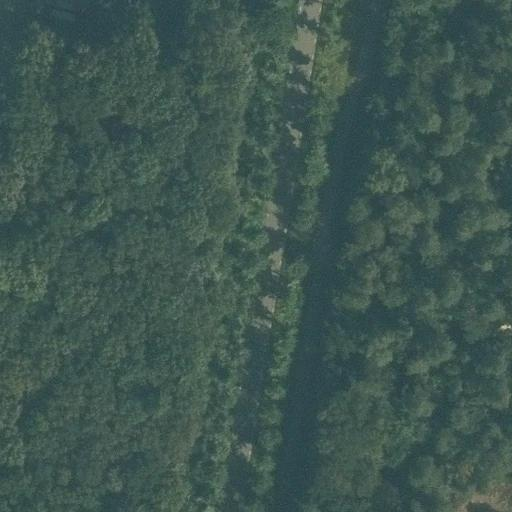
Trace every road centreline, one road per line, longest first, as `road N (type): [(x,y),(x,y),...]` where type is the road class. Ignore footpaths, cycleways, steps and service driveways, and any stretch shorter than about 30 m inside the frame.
road 1 (tertiary): [(231,511),(312,0)]
road 2 (track): [(511,326),(322,250)]
